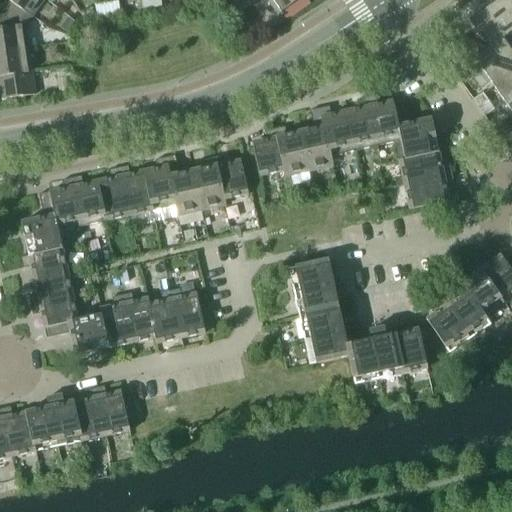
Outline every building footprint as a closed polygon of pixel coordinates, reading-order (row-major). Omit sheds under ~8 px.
[(6,0),(13,5),(5,16),(24,27),(43,0),(6,0)] [(149,0),(141,0),(143,10),(151,9),(149,0)] [(266,0),(278,16),(299,0),(266,0)] [(511,32),(511,20),(497,0),(483,10),(504,39),(511,32)] [(511,0),(497,0),(511,20),(511,0)] [(89,10),(91,19),(98,17),(95,8),(89,10)] [(502,39),(502,40),(504,39),(483,10),(468,20),(487,48),(488,48),(502,39)] [(0,53),(27,49),(24,27),(5,16),(0,16),(0,53)] [(232,24),(240,36),(251,29),(243,17),(232,24)] [(511,54),(511,53),(502,40),(502,39),(488,48),(487,48),(473,58),(484,74),(511,54)] [(0,77),(31,73),(27,49),(0,53),(0,77)] [(511,54),(484,74),(495,90),(511,77),(511,54)] [(31,73),(0,77),(0,100),(22,97),(34,95),(44,94),(41,71),(31,73)] [(511,77),(495,90),(506,106),(511,101),(511,77)] [(57,79),(58,94),(75,92),(74,78),(57,79)] [(472,100),(477,108),(487,101),(482,93),(472,100)] [(376,147),(400,142),(396,127),(408,125),(402,99),(391,102),(392,108),(379,111),(375,97),(366,99),(376,147)] [(353,152),(376,147),(366,99),(356,101),(359,115),(345,118),(353,152)] [(353,152),(345,118),(332,121),(328,107),(319,109),(330,157),(331,157),(353,152)] [(333,167),(331,157),(330,157),(319,109),(309,111),(314,136),(301,139),(308,172),(333,167)] [(408,125),(396,127),(400,142),(400,144),(404,160),(432,154),(432,155),(438,154),(435,138),(434,137),(434,135),(431,120),(408,125)] [(492,128),(496,134),(506,127),(502,122),(492,128)] [(308,172),(301,139),(287,142),(284,127),(274,130),(284,172),(282,172),(284,178),(308,172)] [(496,134),(500,140),(510,133),(506,127),(496,134)] [(259,177),(282,172),(284,172),(274,130),(264,132),(268,146),(253,149),(259,177)] [(404,160),(398,161),(402,178),(403,186),(451,176),(449,166),(441,167),(438,154),(432,155),(432,154),(404,160)] [(180,181),(174,156),(165,159),(175,206),(174,207),(176,217),(201,212),(193,178),(180,181)] [(223,156),(214,158),(223,201),(224,200),(248,195),(241,167),(227,170),(223,156)] [(193,178),(201,212),(226,206),(224,200),(223,201),(214,158),(204,161),(207,175),(193,178)] [(175,206),(165,159),(155,161),(158,175),(144,178),(152,212),(174,207),(175,206)] [(127,167),(118,169),(128,217),(152,212),(144,178),(131,181),(127,167)] [(97,188),(105,222),(128,217),(118,169),(108,171),(111,185),(97,188)] [(403,186),(391,189),(397,213),(409,211),(443,203),(450,201),(447,187),(454,185),(451,176),(403,186)] [(81,177),(71,179),(81,227),(105,222),(97,188),(84,191),(81,177)] [(64,195),(51,198),(58,232),(81,227),(71,179),(61,181),(64,195)] [(58,232),(51,198),(49,193),(38,195),(43,218),(20,224),(28,256),(19,258),(22,269),(36,266),(42,293),(28,296),(32,316),(46,313),(49,326),(43,328),(46,339),(69,333),(77,320),(58,232)] [(112,260),(110,251),(103,252),(105,262),(112,260)] [(483,258),(474,263),(499,299),(500,298),(511,289),(511,273),(503,261),(491,270),(483,258)] [(288,270),(299,318),(333,311),(329,296),(344,293),(339,269),(330,271),(328,261),(288,270)] [(483,317),(484,317),(503,303),(500,298),(499,299),(474,263),(466,269),(475,281),(462,290),(465,293),(466,293),(483,317)] [(205,334),(197,300),(182,303),(179,289),(160,294),(163,308),(150,310),(149,305),(134,308),(131,294),(111,298),(115,312),(77,320),(69,333),(74,356),(154,339),(155,345),(205,334)] [(480,332),(457,299),(454,301),(449,293),(441,299),(470,340),(480,332)] [(438,362),(470,340),(441,299),(427,308),(433,316),(425,321),(429,325),(424,329),(438,362)] [(309,365),(348,357),(346,346),(347,346),(343,331),(337,332),(333,311),(299,318),(309,365)] [(370,341),(347,346),(346,346),(348,357),(354,386),(427,370),(418,330),(386,337),(384,328),(368,332),(370,341)] [(122,398),(110,400),(107,401),(104,387),(94,389),(104,437),(129,432),(127,423),(124,410),(122,398)] [(104,437),(94,389),(84,391),(87,405),(76,407),(83,442),(104,437)] [(83,442),(76,407),(64,410),(61,395),(46,399),(49,414),(56,448),(83,442)] [(131,396),(122,398),(124,410),(134,408),(131,396)] [(13,422),(10,408),(1,410),(11,458),(35,452),(28,418),(13,422)] [(134,408),(124,410),(127,423),(137,421),(134,408)] [(0,460),(11,458),(1,410),(0,409),(0,460)] [(49,414),(28,418),(35,452),(56,448),(49,414)]
